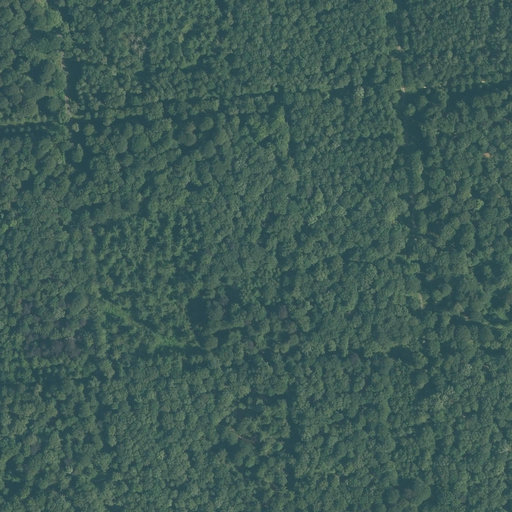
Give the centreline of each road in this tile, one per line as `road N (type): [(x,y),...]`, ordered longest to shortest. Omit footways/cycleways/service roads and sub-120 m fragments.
road 1 (unclassified): [(113,511),(53,0)]
road 2 (unclassified): [(438,511),(393,0)]
road 3 (track): [(511,347),(284,349),(15,377)]
road 4 (track): [(511,79),(109,116)]
